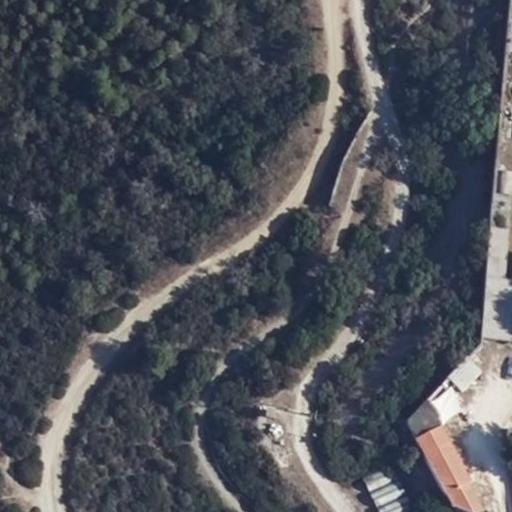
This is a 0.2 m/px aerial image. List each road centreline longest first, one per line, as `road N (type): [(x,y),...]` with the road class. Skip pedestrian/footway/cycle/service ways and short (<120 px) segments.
road 1 (track): [(337,0),(340,112),(328,150),(304,189),(125,330),(89,376),(59,443),(56,511)]
road 2 (track): [(382,91),(325,258),(238,347),(197,414),(205,452),(247,511)]
